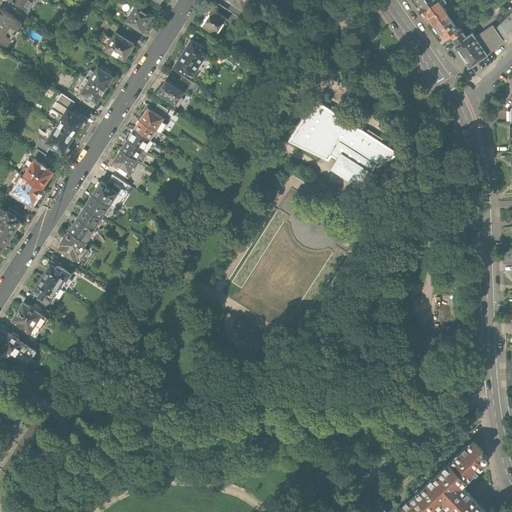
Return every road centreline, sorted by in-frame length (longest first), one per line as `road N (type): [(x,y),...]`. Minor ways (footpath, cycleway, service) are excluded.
road 1 (tertiary): [(462,109),(483,177),(492,401),(511,487)]
road 2 (residential): [(0,296),(188,0)]
road 3 (tertiary): [(387,0),(462,109)]
